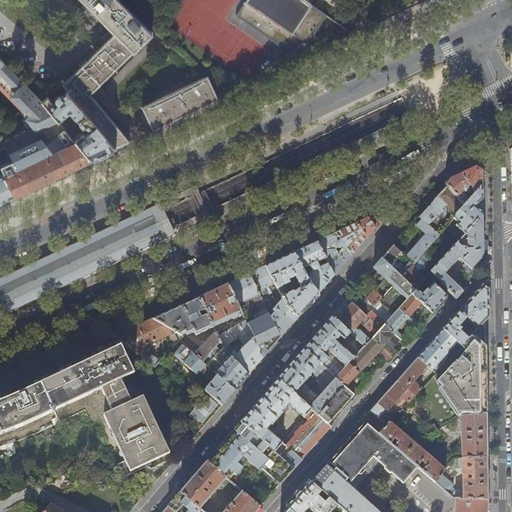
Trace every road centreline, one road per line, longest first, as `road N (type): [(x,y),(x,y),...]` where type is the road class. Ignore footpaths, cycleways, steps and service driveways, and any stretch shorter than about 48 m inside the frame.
road 1 (primary): [(474,32),(0,249)]
road 2 (residential): [(145,511),(448,161),(440,135)]
road 3 (primary): [(0,341),(440,135)]
road 4 (residential): [(499,259),(270,511)]
road 5 (residential): [(499,259),(502,511)]
road 6 (residential): [(495,106),(498,235)]
